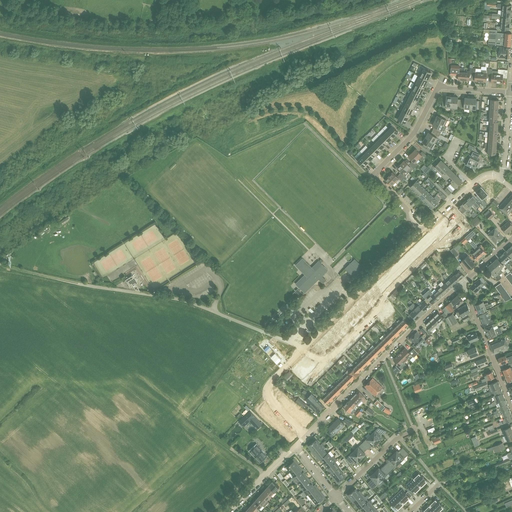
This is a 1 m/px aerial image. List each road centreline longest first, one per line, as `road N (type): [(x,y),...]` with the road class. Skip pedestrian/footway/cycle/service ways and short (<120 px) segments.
road 1 (residential): [(509,92),(437,87),(410,137),(372,175),(421,231)]
road 2 (residential): [(295,445),(462,282)]
road 3 (residential): [(302,350),(421,231)]
road 4 (unclassified): [(211,311),(78,283)]
road 5 (residential): [(462,282),(511,405)]
